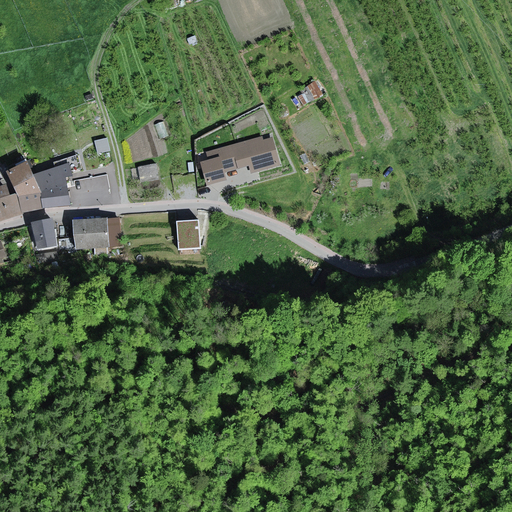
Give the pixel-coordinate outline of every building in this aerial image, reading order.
[(177,6),(174,0),(165,0),(168,8),(177,6)] [(322,94),(315,83),(301,92),(308,103),(322,94)] [(98,152),(111,149),(109,136),(96,138),(98,152)] [(263,140),(262,136),(206,151),(208,158),(200,160),(206,184),(226,179),(224,174),(250,166),(252,173),(281,165),(273,137),(263,140)] [(41,194),(33,177),(27,164),(10,171),(11,174),(7,175),(16,195),(11,197),(7,186),(0,188),(0,221),(43,209),(41,194)] [(160,180),(157,165),(136,170),(140,185),(160,180)] [(71,176),(69,166),(33,177),(41,194),(43,209),(69,208),(65,178),(71,176)] [(122,249),(121,219),(74,221),(76,252),(122,249)] [(198,219),(177,220),(179,248),(200,246),(198,219)] [(58,249),(52,221),(32,225),(38,253),(58,249)]
